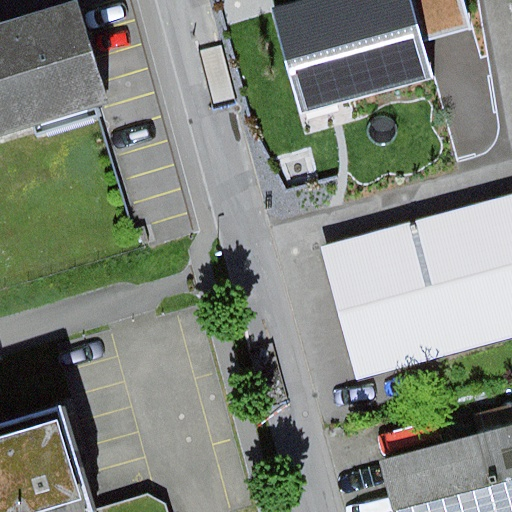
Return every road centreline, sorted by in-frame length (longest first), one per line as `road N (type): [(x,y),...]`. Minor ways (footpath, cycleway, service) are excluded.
road 1 (residential): [(328,511),(193,0)]
road 2 (unknown): [(254,230),(511,159)]
